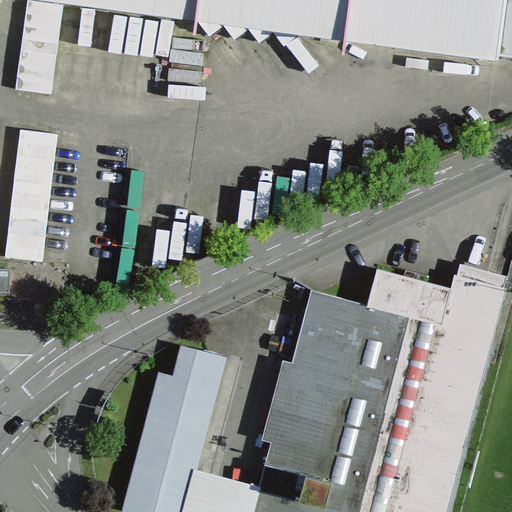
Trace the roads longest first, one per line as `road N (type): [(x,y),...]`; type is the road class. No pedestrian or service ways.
road 1 (secondary): [(511,149),(198,288),(81,351)]
road 2 (residential): [(70,511),(81,351)]
